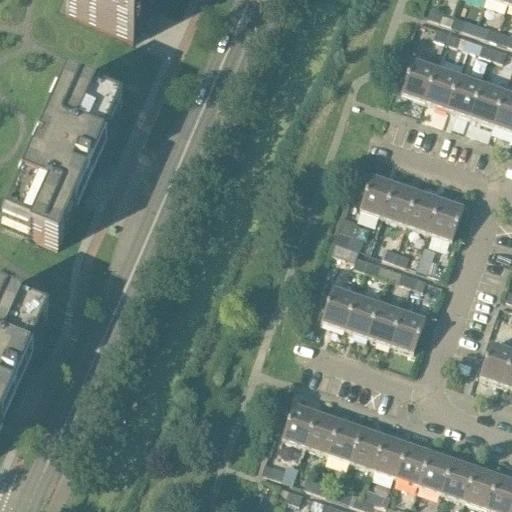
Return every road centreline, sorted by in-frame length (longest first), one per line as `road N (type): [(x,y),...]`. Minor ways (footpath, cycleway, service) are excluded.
road 1 (tertiary): [(20,511),(248,0)]
road 2 (residential): [(428,399),(500,186)]
road 3 (residential): [(428,399),(308,357)]
road 4 (residential): [(500,186),(382,148)]
